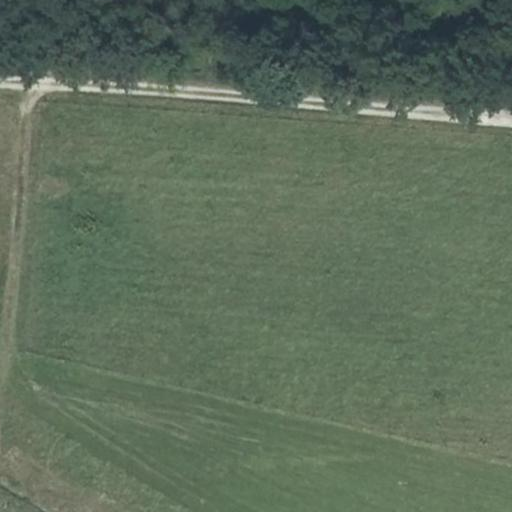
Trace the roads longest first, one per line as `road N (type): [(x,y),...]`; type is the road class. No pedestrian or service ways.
road 1 (track): [(511,120),(0,85)]
road 2 (track): [(31,87),(3,399)]
